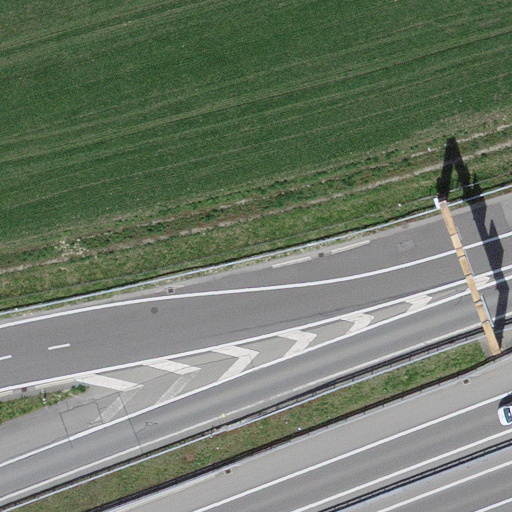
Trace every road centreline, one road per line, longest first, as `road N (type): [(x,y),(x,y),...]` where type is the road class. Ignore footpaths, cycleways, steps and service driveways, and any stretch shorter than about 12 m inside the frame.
road 1 (motorway): [(511,294),(0,484)]
road 2 (motorway): [(511,249),(347,292),(0,355)]
road 3 (motorway): [(511,409),(242,511)]
